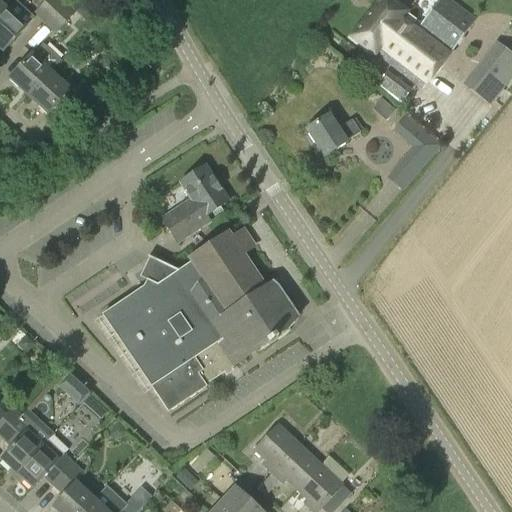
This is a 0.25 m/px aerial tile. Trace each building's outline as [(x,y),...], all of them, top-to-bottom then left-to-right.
[(49,0),(34,16),(45,26),(68,0),(49,0)] [(68,0),(45,26),(55,35),(75,14),(72,11),(82,0),(68,0)] [(387,0),(377,0),(348,39),(373,58),(374,55),(421,90),(472,22),(442,0),(413,0),(405,12),(387,0)] [(96,29),(101,22),(87,8),(78,17),(92,30),(94,28),(96,29)] [(25,12),(17,19),(7,10),(0,17),(0,50),(3,53),(26,28),(33,20),(25,12)] [(45,55),(38,48),(32,55),(31,55),(8,80),(27,98),(51,72),(51,73),(60,63),(59,62),(59,63),(48,52),(45,55)] [(470,89),(489,105),(511,76),(511,57),(502,49),(470,89)] [(51,73),(51,72),(27,98),(46,115),(57,104),(67,113),(88,91),(78,81),(70,90),(51,73)] [(378,87),(401,105),(411,93),(388,75),(378,87)] [(373,110),(386,119),(394,108),(381,99),(373,110)] [(329,116),(305,131),(322,158),(346,142),(346,143),(360,135),(352,122),(338,131),(329,116)] [(442,145),(420,127),(408,141),(416,147),(401,166),(416,177),(442,145)] [(178,183),(187,197),(189,200),(159,220),(166,230),(177,247),(211,225),(205,217),(227,202),(203,167),(178,183)] [(228,233),(187,260),(190,264),(166,280),(157,287),(146,282),(143,289),(101,316),(166,414),(205,388),(204,386),(285,333),(298,318),(277,288),(272,283),(265,288),(243,256),(255,248),(246,234),(243,230),(231,238),(228,233)] [(77,405),(86,396),(68,378),(59,388),(77,405)] [(3,417),(0,414),(0,438),(2,440),(22,418),(11,408),(3,417)] [(26,413),(22,418),(2,440),(11,449),(0,461),(10,471),(7,475),(13,480),(52,437),(26,413)] [(261,465),(272,475),(299,447),(276,425),(253,451),(265,461),(261,465)] [(52,487),(73,465),(63,456),(68,452),(52,437),(13,480),(17,484),(21,480),(32,490),(43,478),(52,487)] [(296,491),(320,466),(299,447),(272,475),(281,484),(284,480),(296,491)] [(83,511),(95,500),(87,493),(92,487),(82,476),(83,475),(73,465),(52,487),(62,496),(52,508),(55,511),(83,511)] [(316,511),(341,485),(320,466),(296,491),(307,501),(303,504),(311,511),(316,511)] [(184,471),(176,480),(185,488),(193,480),(184,471)] [(274,488),(267,482),(257,492),(264,499),(274,488)] [(260,511),(233,487),(220,500),(232,511),(260,511)] [(83,511),(123,511),(127,507),(106,488),(95,500),(83,511)] [(209,511),(232,511),(220,500),(209,511)]
